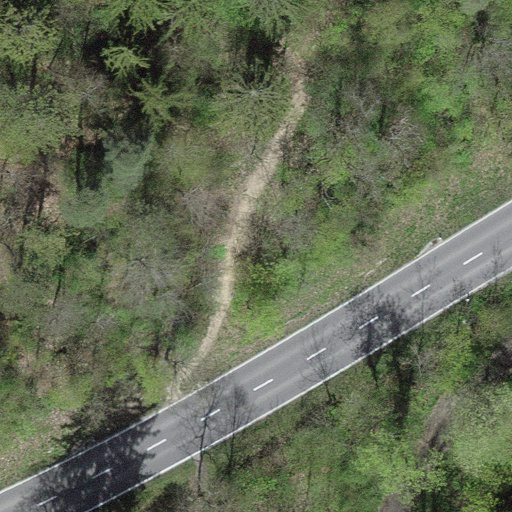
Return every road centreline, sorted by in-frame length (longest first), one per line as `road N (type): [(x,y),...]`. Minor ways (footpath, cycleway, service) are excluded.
road 1 (tertiary): [(511,233),(191,425),(25,511)]
road 2 (track): [(511,367),(452,421),(402,511)]
